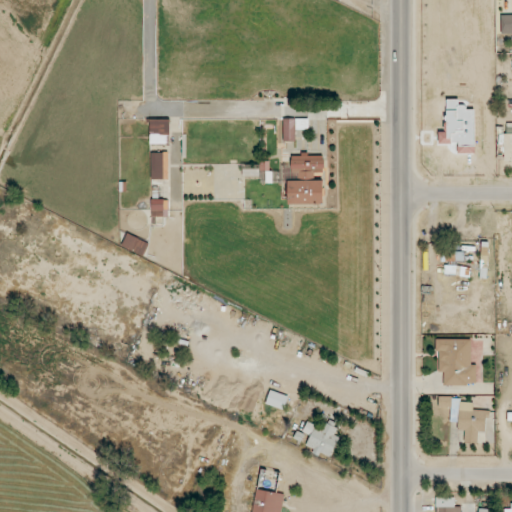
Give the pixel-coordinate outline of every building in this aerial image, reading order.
[(501,34),(511,33),(511,15),(501,15),(501,34)] [(474,108),(459,108),(459,100),(447,99),(447,132),(439,132),(439,143),(458,143),(458,154),(474,154),(474,108)] [(170,119),(150,120),(150,144),(170,144),(170,119)] [(308,119),(283,119),(283,141),(295,142),(296,129),(308,129),(308,119)] [(151,180),(168,179),(168,153),(151,153),(151,180)] [(324,155),(291,155),(291,175),(324,174),(324,155)] [(324,204),(323,180),(287,181),(288,205),(324,204)] [(168,200),(151,200),(152,217),(168,217),(168,200)] [(144,256),(149,242),(126,235),(122,248),(144,256)] [(443,385),(479,385),(479,365),(471,365),(471,339),(438,339),(437,372),(443,372),(443,385)] [(266,405),(285,410),(288,396),(269,391),(266,405)] [(478,443),(478,431),(486,432),(487,410),(473,410),(473,402),(452,402),(452,397),(439,396),(438,408),(459,409),(458,430),(465,430),(464,443),(478,443)] [(340,438),(334,435),(337,429),(324,422),(321,428),(308,422),(303,432),(311,435),(306,444),(314,448),(312,451),(329,460),(340,438)] [(281,511),(284,493),(255,490),(252,511),(281,511)] [(460,511),(461,507),(455,507),(455,498),(436,498),(435,511),(460,511)]
